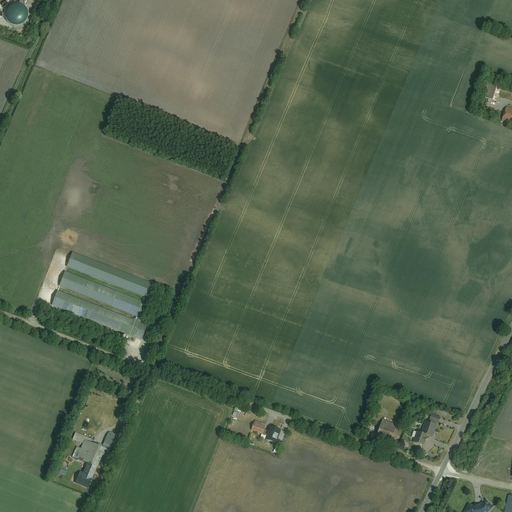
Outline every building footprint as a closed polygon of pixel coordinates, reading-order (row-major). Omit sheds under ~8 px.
[(22,23),(24,21),(26,19),(27,16),(27,13),(26,10),(24,7),(22,5),(18,5),(15,5),(12,6),(10,9),(9,12),(8,15),(9,18),(10,20),(13,22),(16,24),(19,24),(22,23)] [(485,99),(496,103),(501,89),(489,85),(485,99)] [(511,109),(506,107),(501,122),(511,126),(511,109)] [(57,292),(51,307),(141,342),(147,327),(141,324),(156,286),(72,253),(66,268),(145,300),(144,304),(64,272),(57,290),(133,320),(133,321),(57,292)] [(441,417),(431,414),(429,421),(438,424),(441,417)] [(397,425),(382,419),(374,440),(389,446),(397,425)] [(266,425),(255,421),(251,431),(266,436),(268,431),(265,430),(266,425)] [(433,438),(437,425),(425,421),(421,432),(416,431),(413,442),(423,446),(427,436),(433,438)] [(281,430),(269,426),(268,431),(266,436),(264,440),(276,444),(281,430)] [(85,444),(82,449),(78,448),(74,457),(88,464),(99,469),(105,457),(106,457),(108,453),(107,453),(114,438),(109,436),(104,445),(97,442),(96,444),(92,442),(93,438),(92,437),(91,439),(77,433),(74,439),(85,444)] [(99,469),(88,464),(84,472),(81,471),(76,482),(90,488),(99,469)] [(61,466),(59,473),(65,475),(68,468),(61,466)] [(487,511),(493,507),(485,499),(480,504),(472,505),(468,503),(463,511),(487,511)]
